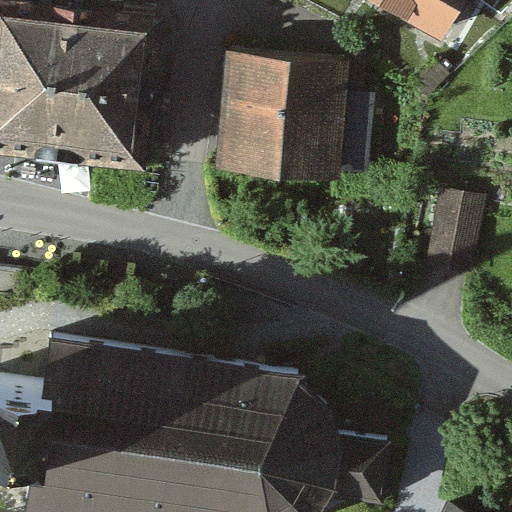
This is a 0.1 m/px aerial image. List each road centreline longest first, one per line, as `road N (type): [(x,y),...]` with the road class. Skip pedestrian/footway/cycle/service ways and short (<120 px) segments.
road 1 (residential): [(511,386),(452,348),(302,283),(171,241)]
road 2 (residential): [(171,241),(193,32),(181,0)]
road 3 (residential): [(171,241),(0,205)]
